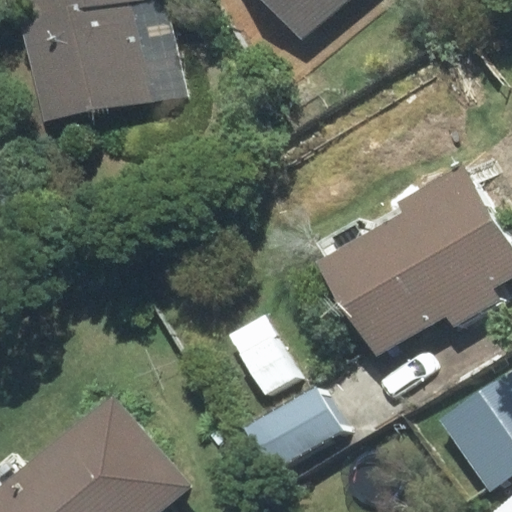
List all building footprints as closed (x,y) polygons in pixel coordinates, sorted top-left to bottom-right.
[(69,0),(74,20),(50,24),(69,130),(192,107),(173,4),(146,9),(144,0),(69,0)] [(244,0),(298,57),(360,0),(244,0)] [(385,373),(453,329),(459,337),(498,312),(493,304),(511,291),(511,245),(468,178),(321,274),(385,373)] [(277,344),(242,366),(267,407),(302,385),(277,344)] [(511,381),(440,431),(492,505),(511,491),(511,381)] [(317,394),(245,442),(276,489),(348,441),(317,394)] [(0,511),(185,511),(200,501),(131,412),(58,468),(41,445),(0,476),(0,511)]
